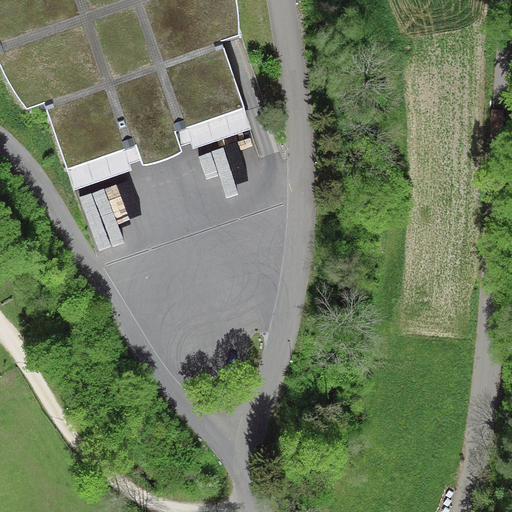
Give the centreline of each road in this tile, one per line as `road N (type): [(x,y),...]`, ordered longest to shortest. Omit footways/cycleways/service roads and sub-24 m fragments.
road 1 (unclassified): [(281,0),(299,110),(300,216),(292,292),(251,438),(254,511)]
road 2 (unclassified): [(464,511),(486,365),(511,3)]
road 3 (track): [(0,330),(96,464),(123,493),(160,511)]
